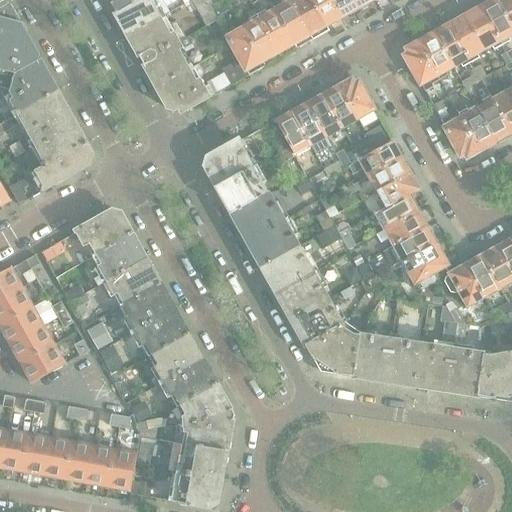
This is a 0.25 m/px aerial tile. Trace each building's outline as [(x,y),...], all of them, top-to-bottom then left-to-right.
[(163,18),(152,0),(110,0),(119,14),(115,16),(127,38),(163,18)] [(218,21),(210,7),(213,5),(210,0),(193,0),(192,1),(206,28),(218,21)] [(232,10),(225,0),(224,0),(211,8),(217,18),(232,10)] [(313,41),(289,0),(279,0),(281,3),(274,6),(277,12),(276,12),(297,50),(313,41)] [(327,28),(311,0),(289,0),(313,41),(329,32),(327,28)] [(342,18),(332,0),(311,0),(327,28),(335,24),(336,20),(342,18)] [(359,11),(352,0),(332,0),(342,18),(347,14),(350,15),(359,11)] [(372,0),(352,0),(359,11),(367,6),(368,3),(372,0)] [(511,33),(511,27),(496,0),(492,0),(487,3),(486,6),(481,9),(501,45),(509,40),(507,36),(511,33)] [(511,0),(496,0),(511,27),(511,0)] [(501,45),(481,9),(476,12),(473,11),(465,16),(483,49),(490,45),(493,49),(501,45)] [(282,58),(259,17),(258,18),(254,11),(247,15),(250,21),(242,25),(244,30),(265,68),(282,58)] [(297,50),(276,12),(269,16),(267,13),(259,17),(282,58),(297,50)] [(483,49),(465,16),(456,20),(455,23),(450,26),(470,62),(478,58),(475,54),(483,49)] [(192,45),(188,38),(185,39),(176,22),(168,28),(163,18),(127,38),(144,67),(155,87),(190,67),(182,51),(192,45)] [(58,93),(40,61),(21,27),(0,21),(0,91),(7,105),(10,103),(17,116),(58,93)] [(470,62),(450,26),(445,29),(442,28),(433,33),(453,67),(459,63),(462,67),(470,62)] [(265,68),(244,30),(236,35),(234,31),(225,36),(227,40),(231,48),(238,61),(248,77),(265,68)] [(453,67),(433,33),(425,38),(424,41),(419,44),(439,80),(447,75),(445,71),(453,67)] [(216,57),(231,48),(227,40),(211,49),(216,57)] [(439,80),(419,44),(407,51),(409,55),(405,57),(405,59),(406,59),(424,92),(433,87),(431,84),(439,80)] [(511,63),(507,54),(501,57),(506,66),(511,63)] [(238,61),(222,70),(224,74),(231,87),(248,77),(238,61)] [(182,114),(212,97),(201,78),(201,79),(203,74),(198,65),(191,69),(190,67),(155,87),(168,111),(174,112),(179,109),(182,114)] [(487,78),(480,66),(475,69),(477,74),(481,81),(487,78)] [(465,90),(471,87),(481,81),(477,74),(462,83),(465,90)] [(492,86),(487,78),(481,81),(486,90),(492,86)] [(375,111),(360,84),(356,86),(352,80),(339,87),(358,120),(375,111)] [(358,120),(339,87),(323,96),(342,129),(358,120)] [(476,95),(471,87),(465,90),(470,98),(476,95)] [(86,144),(72,119),(58,93),(17,116),(46,166),(86,144)] [(511,99),(508,93),(501,97),(499,94),(491,98),(511,134),(511,133),(511,99)] [(460,103),(456,95),(450,98),(454,107),(460,103)] [(342,129),(323,96),(308,105),(326,138),(342,129)] [(511,134),(491,98),(482,103),(484,106),(477,110),(496,145),(505,140),(506,137),(511,134)] [(480,152),(460,116),(452,120),(449,115),(442,102),(433,106),(460,155),(459,156),(460,157),(465,154),(467,159),(480,152)] [(326,138),(308,105),(291,114),(310,147),(311,146),(316,155),(330,147),(326,138)] [(496,145),(477,110),(469,115),(467,112),(460,116),(480,152),(485,149),(488,150),(496,145)] [(310,147),(291,114),(276,122),(285,139),(290,147),(295,155),(310,147)] [(393,143),(383,125),(365,135),(371,145),(372,146),(375,152),(393,143)] [(290,147),(285,139),(272,145),(277,155),(290,147)] [(268,193),(239,142),(208,159),(205,168),(232,216),(271,194),(270,193),(269,194),(268,193)] [(22,148),(19,143),(9,148),(13,154),(22,148)] [(369,179),(403,160),(393,143),(375,152),(360,161),(351,166),(348,167),(353,175),(364,169),(369,179)] [(42,193),(89,166),(93,156),(86,144),(46,166),(31,175),(42,193)] [(375,152),(372,146),(356,156),(360,161),(375,152)] [(293,156),(295,155),(290,147),(277,155),(278,156),(275,158),(279,166),(294,157),(293,156)] [(16,159),(25,153),(22,148),(13,154),(16,159)] [(351,166),(343,151),(336,155),(340,163),(344,170),(348,167),(351,166)] [(15,161),(11,154),(0,160),(0,166),(0,167),(3,165),(4,167),(15,161)] [(378,193),(411,175),(403,160),(369,179),(378,193)] [(344,170),(340,163),(324,171),(329,179),(344,170)] [(329,179),(324,171),(308,180),(312,189),(327,180),(329,179)] [(409,197),(420,191),(411,175),(378,193),(381,200),(376,204),(380,211),(408,195),(409,197)] [(313,192),(304,176),(292,182),(301,198),(313,192)] [(331,199),(325,187),(330,184),(327,180),(312,189),(321,205),(331,199)] [(0,208),(11,202),(0,182),(0,208)] [(26,197),(19,183),(10,188),(18,202),(26,197)] [(347,198),(362,189),(358,184),(343,192),(347,198)] [(300,247),(271,194),(232,216),(262,268),(300,247)] [(418,212),(409,197),(408,195),(380,211),(375,214),(384,230),(418,212)] [(339,214),(332,203),(323,208),(330,219),(339,214)] [(393,246),(426,227),(418,212),(384,230),(393,246)] [(133,236),(122,216),(111,213),(77,233),(83,245),(88,243),(96,256),(133,236)] [(333,227),(325,213),(315,218),(323,233),(333,227)] [(402,262),(435,243),(426,227),(393,246),(402,262)] [(334,229),(317,238),(324,249),(340,240),(334,229)] [(356,246),(347,230),(339,235),(348,250),(356,246)] [(161,285),(146,259),(133,236),(96,256),(102,266),(98,268),(102,275),(94,280),(98,288),(106,283),(115,298),(118,295),(124,305),(161,285)] [(511,237),(502,243),(503,245),(498,248),(511,273),(511,237)] [(446,268),(442,261),(444,259),(435,243),(402,262),(392,268),(400,281),(409,275),(415,284),(446,268)] [(48,263),(66,252),(61,244),(42,254),(48,263)] [(329,298),(300,247),(262,268),(290,319),(329,298)] [(511,281),(511,273),(498,248),(492,251),(491,249),(481,255),(500,288),(511,281)] [(364,262),(360,254),(352,259),(357,266),(364,262)] [(500,288),(481,255),(470,261),(471,263),(465,266),(483,298),(500,288)] [(375,278),(366,262),(357,268),(366,284),(375,278)] [(45,275),(40,265),(31,270),(37,280),(45,275)] [(483,298),(465,266),(450,275),(468,307),(483,298)] [(356,268),(344,274),(350,286),(362,280),(356,268)] [(0,300),(22,288),(12,269),(0,275),(0,300)] [(52,287),(46,276),(45,275),(37,280),(43,292),(52,287)] [(431,306),(436,282),(423,289),(415,303),(431,306)] [(189,335),(175,310),(161,285),(124,305),(130,316),(127,318),(143,348),(147,346),(152,356),(189,335)] [(84,294),(80,286),(65,294),(70,302),(84,294)] [(0,325),(33,307),(22,288),(0,300),(0,325)] [(88,312),(84,305),(90,302),(86,296),(71,304),(78,317),(88,312)] [(351,378),(357,337),(354,336),(344,329),(346,327),(329,298),(290,319),(321,374),(351,378)] [(67,313),(61,303),(52,308),(58,318),(67,313)] [(495,321),(511,311),(511,310),(508,304),(491,313),(495,321)] [(0,328),(9,345),(44,326),(33,307),(0,325),(0,328)] [(442,308),(441,321),(445,322),(456,324),(449,313),(447,309),(442,308)] [(467,326),(457,309),(449,313),(456,324),(457,324),(467,326)] [(511,328),(511,312),(501,319),(508,331),(511,328)] [(73,325),(67,314),(67,313),(58,318),(64,330),(73,325)] [(464,345),(467,326),(457,324),(455,343),(464,345)] [(20,364),(54,344),(44,326),(9,345),(20,364)] [(113,344),(106,332),(91,340),(98,352),(113,344)] [(217,386),(203,361),(189,335),(152,356),(158,367),(155,369),(147,374),(152,381),(143,386),(147,393),(163,384),(171,398),(175,396),(180,406),(217,386)] [(415,388),(422,344),(360,335),(360,337),(357,337),(351,378),(415,388)] [(493,351),(491,338),(483,339),(485,353),(493,351)] [(89,352),(83,341),(74,346),(80,357),(89,352)] [(66,365),(54,344),(20,364),(32,384),(66,365)] [(474,397),(480,353),(422,344),(415,388),(474,397)] [(123,365),(113,347),(100,354),(110,372),(123,365)] [(511,402),(511,353),(490,357),(485,356),(485,354),(480,353),(474,397),(511,403),(511,402)] [(130,383),(128,379),(132,377),(129,371),(114,379),(119,389),(130,383)] [(230,437),(233,422),(233,421),(232,412),(217,386),(180,406),(186,417),(183,419),(184,434),(189,435),(187,445),(228,453),(230,437)] [(13,409),(14,399),(15,399),(15,398),(4,396),(4,397),(5,397),(3,407),(13,409)] [(34,413),(36,402),(26,400),(26,401),(27,401),(25,411),(34,413)] [(44,415),(46,405),(47,405),(47,404),(36,402),(34,413),(44,415)] [(152,416),(144,402),(131,410),(139,424),(152,416)] [(77,421),(79,409),(68,407),(68,409),(69,409),(67,419),(77,421)] [(86,422),(88,412),(89,413),(89,411),(79,409),(77,421),(86,422)] [(119,428),(121,417),(112,416),(112,415),(110,415),(110,416),(111,416),(109,426),(119,428)] [(129,430),(131,421),(129,419),(121,417),(119,428),(129,430)] [(165,428),(163,419),(146,422),(147,431),(159,429),(165,428)] [(142,432),(142,438),(157,440),(159,429),(147,431),(142,432)] [(22,474),(29,435),(8,431),(1,470),(22,474)] [(43,478),(50,439),(29,435),(22,474),(43,478)] [(65,481),(72,443),(50,439),(43,478),(65,481)] [(86,485),(93,446),(72,443),(65,481),(86,485)] [(218,505),(222,483),(228,453),(187,445),(184,458),(180,458),(172,503),(211,510),(218,505)] [(107,489),(114,450),(93,446),(86,485),(107,489)] [(130,493),(134,471),(137,454),(114,450),(107,489),(130,493)] [(149,497),(152,484),(140,482),(137,495),(149,497)]
